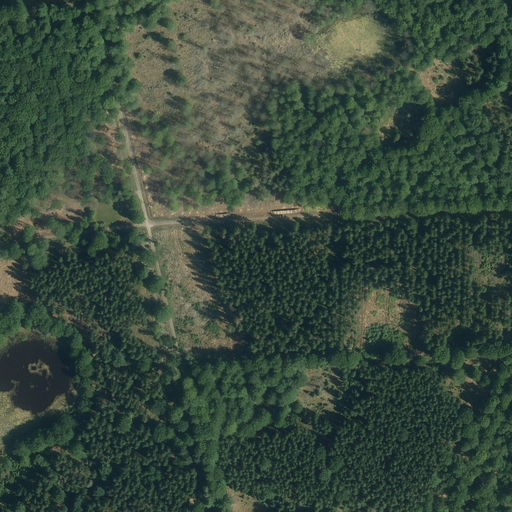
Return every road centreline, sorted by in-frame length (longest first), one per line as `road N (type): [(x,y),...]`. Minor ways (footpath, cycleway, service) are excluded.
road 1 (track): [(0,243),(147,223),(511,204)]
road 2 (track): [(216,511),(150,236)]
road 3 (track): [(225,0),(231,87),(306,215)]
road 4 (track): [(141,197),(93,0)]
road 5 (track): [(440,511),(511,373)]
